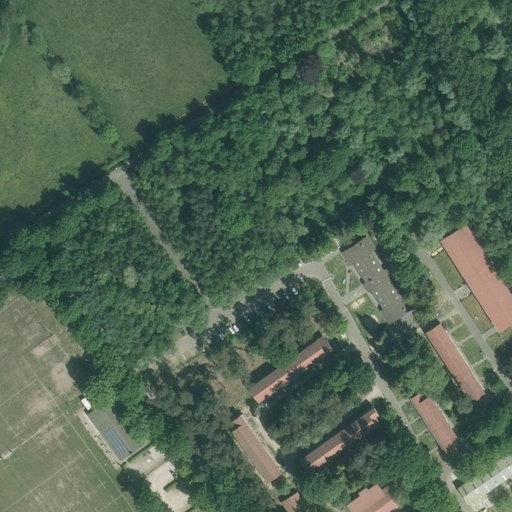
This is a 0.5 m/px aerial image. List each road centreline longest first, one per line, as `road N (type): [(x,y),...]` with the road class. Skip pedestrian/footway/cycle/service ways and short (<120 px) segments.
road 1 (unclassified): [(23,272),(43,219),(387,0)]
road 2 (unclassified): [(232,511),(68,286),(23,272)]
